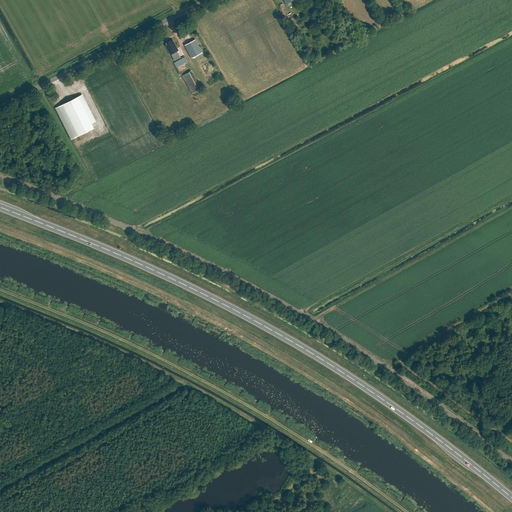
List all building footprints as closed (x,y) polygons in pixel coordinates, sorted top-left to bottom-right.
[(294,22),(292,19),(293,18),(288,8),(283,11),(290,24),(294,22)] [(202,53),(195,39),(185,45),(192,58),(202,53)] [(177,51),(178,50),(172,40),(166,43),(167,45),(165,46),(170,55),(171,54),(174,61),(180,58),(177,51)] [(176,68),(187,62),(184,57),(174,63),(176,68)] [(190,93),(200,87),(189,71),(180,76),(190,93)] [(78,97),(63,104),(79,136),(94,128),(78,97)]
